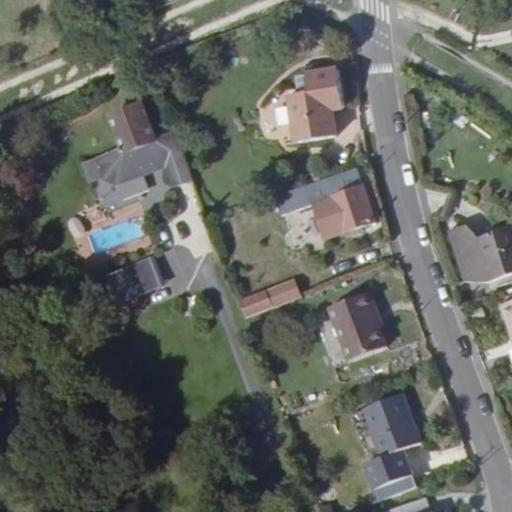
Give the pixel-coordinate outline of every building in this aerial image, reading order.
[(310,86),(295,88),(305,135),(337,130),(333,106),(344,105),(338,67),(307,72),(310,86)] [(305,135),(295,88),(290,89),(298,136),(305,135)] [(156,124),(148,104),(114,116),(125,148),(100,157),(107,178),(120,183),(170,166),(174,177),(195,170),(176,117),(156,124)] [(376,220),(359,170),(329,180),(333,194),(319,199),(330,235),(376,220)] [(304,202),(299,188),(283,194),(288,208),(304,202)] [(511,236),(485,245),(483,241),(471,226),(452,232),(469,287),(488,289),(511,282),(511,236)] [(154,240),(106,256),(115,280),(138,272),(146,296),(170,287),(154,240)] [(364,293),(342,302),(361,354),(382,347),(374,328),(367,309),(370,308),(364,293)] [(361,354),(342,302),(307,315),(326,367),(361,354)] [(377,326),(370,308),(367,309),(374,328),(377,326)] [(399,394),(380,402),(398,451),(418,443),(399,394)] [(398,451),(380,402),(358,411),(377,460),(398,451)] [(435,511),(431,499),(392,511),(435,511)]
